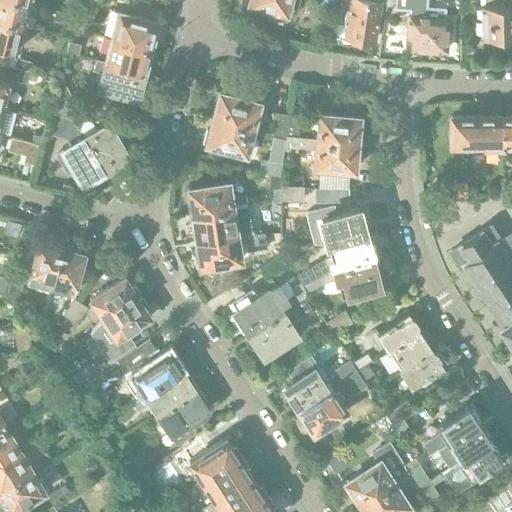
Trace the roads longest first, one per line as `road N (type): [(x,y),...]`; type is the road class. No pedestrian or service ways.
road 1 (residential): [(511,414),(423,264),(408,214),(407,82)]
road 2 (residential): [(318,511),(137,229)]
road 3 (residential): [(407,82),(335,74),(190,37)]
road 4 (residential): [(137,229),(190,37)]
road 5 (residential): [(137,229),(0,191)]
